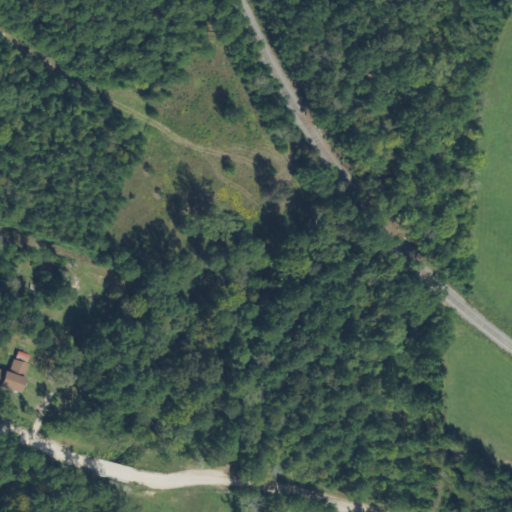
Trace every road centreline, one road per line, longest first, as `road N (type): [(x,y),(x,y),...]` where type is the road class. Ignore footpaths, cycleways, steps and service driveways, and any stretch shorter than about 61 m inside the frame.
road 1 (residential): [(0,433),(324,511)]
road 2 (residential): [(0,27),(132,104)]
